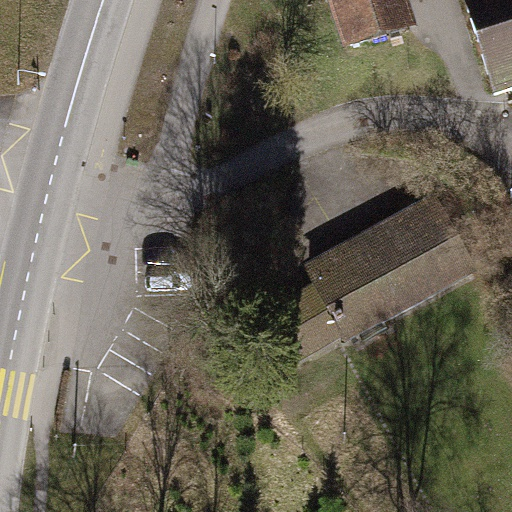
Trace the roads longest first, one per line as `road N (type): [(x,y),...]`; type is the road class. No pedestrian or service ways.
road 1 (residential): [(93,205),(203,193),(350,122),(407,116),(459,123),(501,142),(511,157)]
road 2 (residential): [(215,0),(161,174),(93,205)]
road 3 (secondary): [(0,434),(48,193)]
road 4 (secondary): [(48,193),(105,0)]
